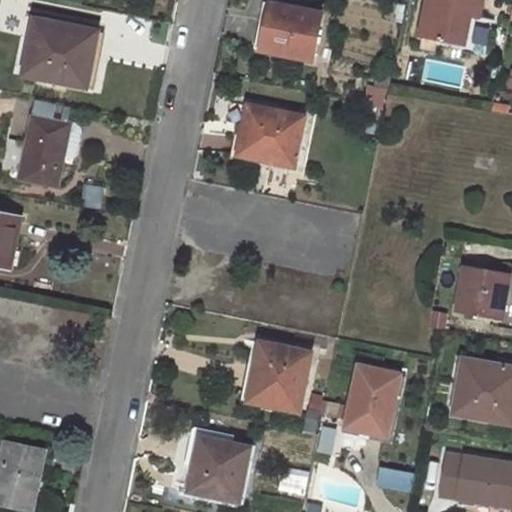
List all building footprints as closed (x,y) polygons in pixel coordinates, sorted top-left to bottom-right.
[(428,0),(421,36),(464,45),(470,17),(478,18),(481,0),(428,0)] [(270,3),(261,50),(312,60),(321,14),(270,3)] [(35,18),(23,74),(81,85),(88,53),(93,54),(97,31),(35,18)] [(81,85),(86,87),(93,54),(88,53),(81,85)] [(385,91),(369,88),(366,103),(381,106),(385,91)] [(366,103),(363,120),(378,123),(381,106),(366,103)] [(249,105),(239,154),(295,166),(304,116),(249,105)] [(0,174),(58,186),(64,156),(74,157),(78,135),(75,130),(72,126),(68,123),(32,116),(26,143),(6,139),(0,169),(0,174)] [(0,211),(0,267),(10,269),(22,216),(0,211)] [(467,266),(459,311),(503,319),(511,273),(467,266)] [(260,341),(256,363),(263,365),(256,402),(300,411),(312,352),(260,341)] [(511,367),(465,359),(455,413),(511,423),(511,367)] [(256,363),(249,401),(256,402),(263,365),(256,363)] [(361,366),(347,427),(387,435),(401,375),(361,366)] [(202,437),(191,490),(240,500),(251,447),(202,437)] [(6,442),(0,470),(0,502),(33,509),(45,451),(6,442)] [(511,465),(449,454),(442,494),(511,506),(511,465)] [(379,485),(414,491),(417,473),(382,467),(379,485)]
